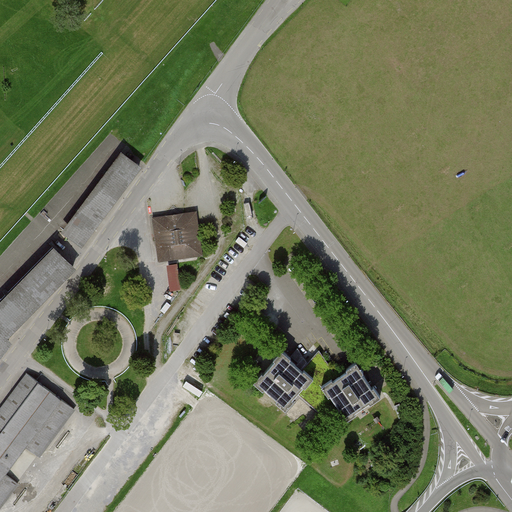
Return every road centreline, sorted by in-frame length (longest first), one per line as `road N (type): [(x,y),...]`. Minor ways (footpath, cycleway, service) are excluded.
road 1 (unclassified): [(0,379),(153,173),(205,122)]
road 2 (secondary): [(205,122),(236,136),(263,164),(371,303)]
road 3 (secondary): [(371,303),(448,421)]
road 4 (secondary): [(461,402),(371,303)]
road 5 (unclassified): [(205,122),(268,18)]
